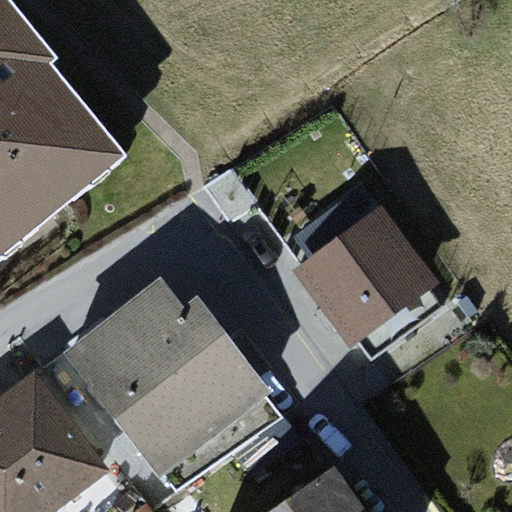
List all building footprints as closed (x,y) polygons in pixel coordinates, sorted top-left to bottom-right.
[(0,251),(118,149),(0,13),(0,251)] [(438,280),(379,201),(295,264),(353,342),(438,280)] [(261,401),(160,273),(61,351),(162,479),(261,401)] [(55,511),(110,468),(30,369),(0,392),(0,511),(55,511)] [(359,511),(323,464),(260,511),(359,511)]
